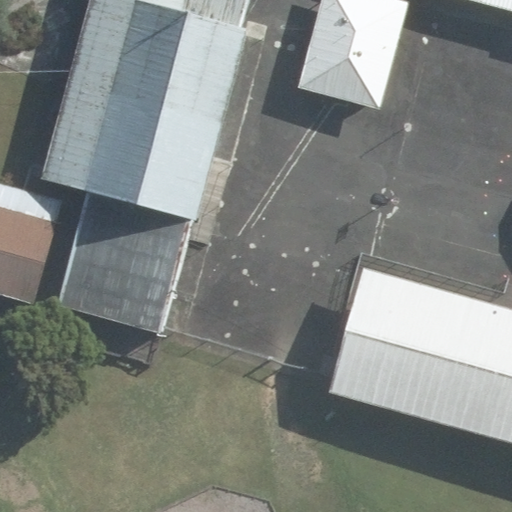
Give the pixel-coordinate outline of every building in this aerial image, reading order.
[(169,336),(255,26),(193,9),(195,0),(101,0),(52,179),(96,191),(64,307),(169,336)] [(412,17),(344,0),(315,0),(288,108),(382,132),(412,17)] [(511,0),(464,0),(511,12),(511,0)] [(70,201),(0,182),(0,294),(41,306),(70,201)] [(511,303),(362,259),(320,398),(511,455),(511,303)]
